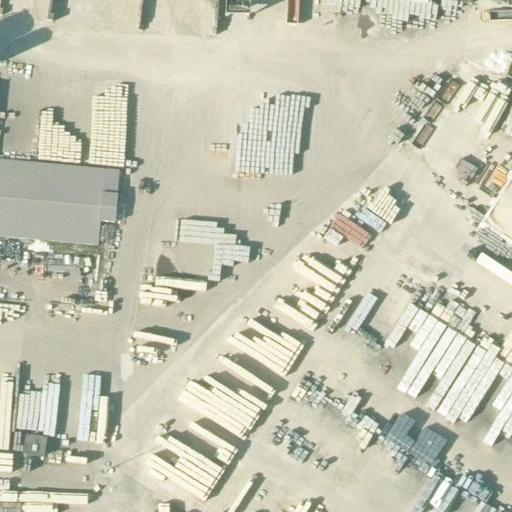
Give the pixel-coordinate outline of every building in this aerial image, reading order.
[(414,142),(408,151),(450,181),(466,158),(457,152),(462,145),(451,137),(457,128),(447,121),(445,125),(423,109),(420,114),(424,116),(408,137),(414,142)] [(0,239),(97,248),(99,224),(111,224),(116,172),(0,162),(0,239)] [(346,221),(363,199),(349,189),(333,210),(346,221)] [(0,406),(9,407),(10,363),(0,362),(0,406)] [(37,434),(55,436),(61,398),(43,396),(37,434)] [(21,456),(42,460),(45,440),(25,437),(21,456)]
